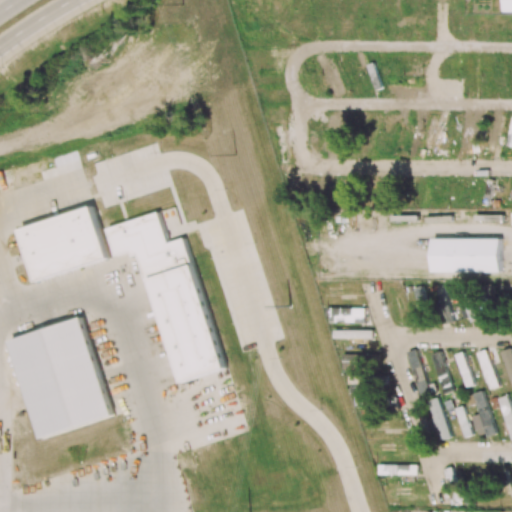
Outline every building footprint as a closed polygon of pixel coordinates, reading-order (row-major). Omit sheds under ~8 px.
[(343,94),(334,55),(325,57),(332,86),(331,86),(333,96),(343,94)] [(419,64),(419,55),(391,55),(391,63),(419,64)] [(476,95),(475,56),(460,56),(461,95),(476,95)] [(369,65),(376,89),(382,88),(374,63),(369,65)] [(423,86),(423,76),(387,75),(386,85),(423,86)] [(418,115),(410,112),(400,150),(408,152),(418,115)] [(320,151),(327,153),(337,115),(329,113),(320,151)] [(480,116),(472,114),(464,153),(472,154),(480,116)] [(493,151),(500,115),(493,114),(486,150),(493,151)] [(422,148),(432,150),(436,128),(435,128),(437,119),(428,117),(422,148)] [(274,124),(278,163),(287,162),(284,123),(274,124)] [(382,203),(390,205),(396,179),(387,177),(382,203)] [(328,191),(329,181),(287,180),(286,190),(328,191)] [(110,259),(95,206),(22,228),(37,280),(110,259)] [(226,370),(188,237),(169,242),(160,212),(108,227),(116,255),(142,248),(180,383),(226,370)] [(434,272),(503,271),(502,238),(434,239),(434,272)] [(428,307),(422,286),(415,287),(420,309),(428,307)] [(366,308),(327,307),(327,316),(336,316),(336,318),(356,318),(355,323),(366,323),(366,308)] [(41,438),(114,417),(86,318),(12,339),(41,438)] [(511,348),(501,351),(511,382),(511,348)] [(431,392),(417,349),(408,352),(421,395),(431,392)] [(499,392),(489,349),(480,351),(490,395),(499,392)] [(452,392),(443,351),(434,353),(443,394),(452,392)] [(467,387),(475,384),(463,352),(455,355),(467,387)] [(344,354),(343,369),(369,369),(370,354),(344,354)] [(351,393),(366,392),(366,384),(372,384),(372,375),(351,376),(351,393)] [(480,413),(472,416),(480,437),(497,432),(483,390),(473,393),(480,413)] [(511,407),(508,395),(499,398),(511,440),(511,407)] [(452,437),(439,398),(428,401),(441,440),(452,437)] [(408,443),(370,443),(370,451),(408,451),(408,443)] [(392,474),(418,474),(418,464),(384,465),(384,474),(392,474)] [(450,487),(458,485),(452,467),(444,469),(450,487)]
